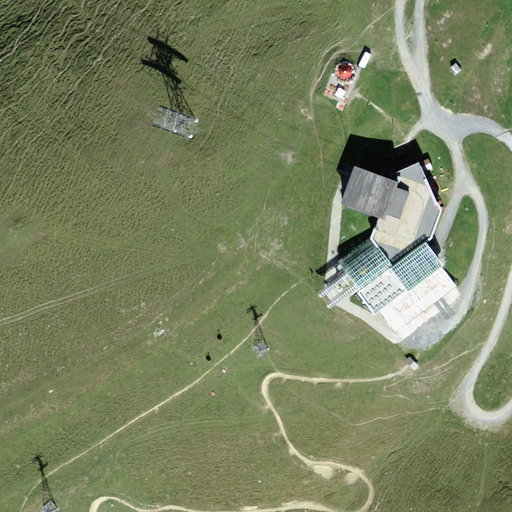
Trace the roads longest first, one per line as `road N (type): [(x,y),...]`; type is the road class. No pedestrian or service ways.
road 1 (track): [(511,282),(467,391),(476,415),(498,417),(511,406)]
road 2 (track): [(466,294),(481,253),(482,208),(456,129)]
